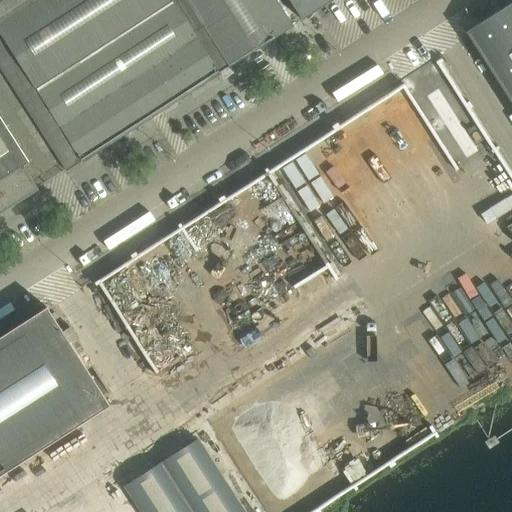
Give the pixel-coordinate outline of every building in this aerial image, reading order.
[(0,0),(0,66),(65,171),(82,161),(83,161),(246,55),(291,27),(274,0),(0,0)] [(288,0),(302,20),(332,0),(288,0)] [(511,2),(466,32),(511,104),(511,2)] [(296,207),(429,129),(404,86),(165,227),(175,245),(179,242),(184,249),(194,244),(196,247),(266,206),(285,239),(282,240),(289,252),(314,237),(296,207)] [(0,213),(36,191),(38,190),(23,166),(29,162),(28,161),(27,161),(0,119),(0,213)] [(511,215),(474,151),(348,224),(411,332),(511,273),(511,215)] [(0,476),(109,406),(104,399),(45,308),(0,337),(0,476)] [(248,511),(204,436),(123,483),(139,511),(248,511)]
